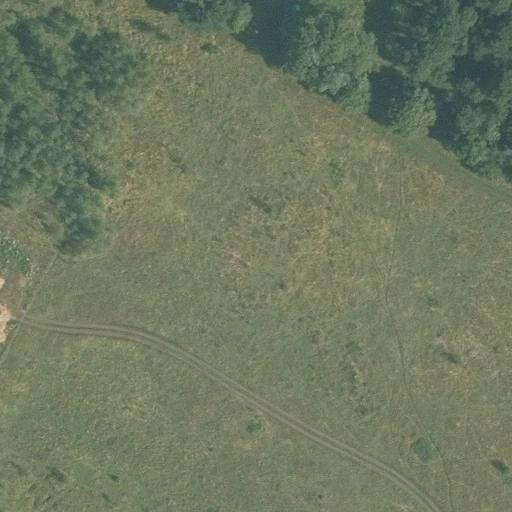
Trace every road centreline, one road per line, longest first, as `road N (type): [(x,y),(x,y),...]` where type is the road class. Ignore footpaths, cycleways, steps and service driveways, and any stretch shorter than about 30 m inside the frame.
road 1 (track): [(434,511),(375,467),(317,441),(157,343),(123,330),(48,326),(19,313)]
road 2 (track): [(511,197),(161,0)]
